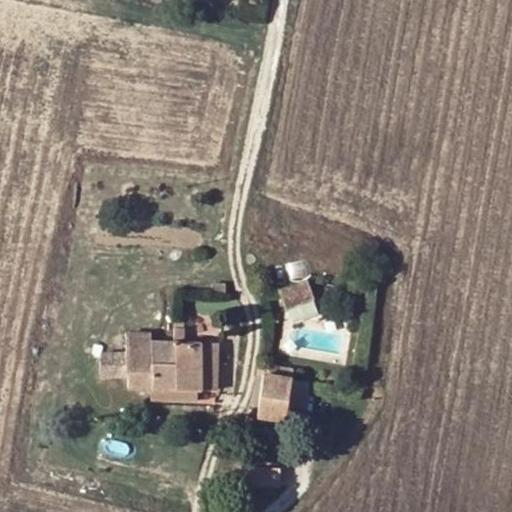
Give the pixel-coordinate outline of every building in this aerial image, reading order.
[(307,282),(279,292),(286,313),(315,303),(307,282)] [(126,331),(126,392),(151,393),(151,363),(174,365),(175,343),(153,343),(152,331),(126,331)] [(151,363),(151,393),(172,393),(203,393),(203,374),(217,374),(218,349),(204,349),(204,343),(175,343),(174,365),(151,363)] [(264,374),(292,378),(295,366),(266,363),(264,374)] [(217,374),(203,374),(203,393),(217,393),(217,374)] [(286,425),(286,420),(292,380),(292,378),(264,374),(257,420),(286,425)] [(286,420),(305,423),(311,383),(292,380),(286,420)] [(242,490),(280,489),(280,470),(241,471),(242,490)]
